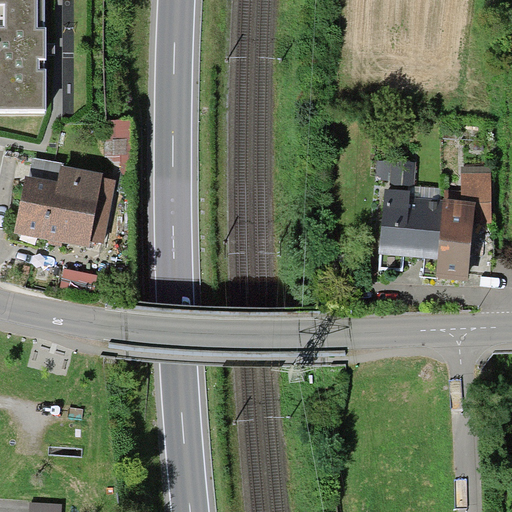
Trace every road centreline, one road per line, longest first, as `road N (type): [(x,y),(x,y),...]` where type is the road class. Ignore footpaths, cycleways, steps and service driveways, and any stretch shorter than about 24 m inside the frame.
road 1 (trunk): [(178,0),(174,269),(192,511)]
road 2 (residential): [(458,328),(207,334),(0,305)]
road 3 (residential): [(469,511),(458,328)]
